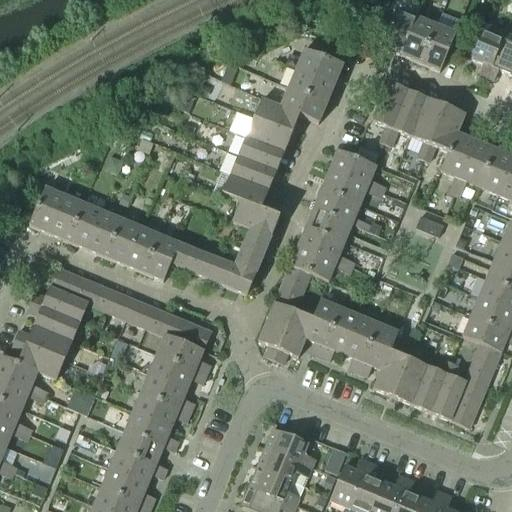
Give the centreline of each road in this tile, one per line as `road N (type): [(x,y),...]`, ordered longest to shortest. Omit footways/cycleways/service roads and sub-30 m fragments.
road 1 (residential): [(247,331),(366,60),(511,120)]
road 2 (residential): [(0,293),(19,245),(247,331)]
road 3 (residential): [(511,491),(256,392)]
road 4 (residential): [(208,511),(256,392)]
